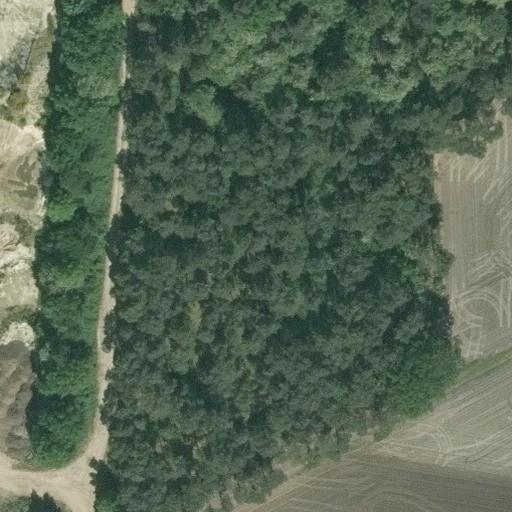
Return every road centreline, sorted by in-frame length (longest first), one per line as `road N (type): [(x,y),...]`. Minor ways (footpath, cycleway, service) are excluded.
road 1 (track): [(87,511),(128,0)]
road 2 (track): [(194,511),(511,348)]
